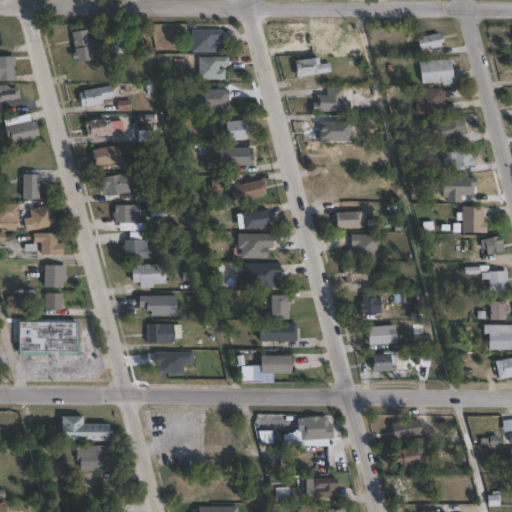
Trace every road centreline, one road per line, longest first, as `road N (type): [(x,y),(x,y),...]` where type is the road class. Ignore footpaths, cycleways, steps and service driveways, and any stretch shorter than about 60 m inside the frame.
road 1 (residential): [(162,511),(25,0)]
road 2 (residential): [(377,511),(247,0)]
road 3 (residential): [(511,8),(0,5)]
road 4 (residential): [(511,394),(0,391)]
road 5 (residential): [(511,175),(464,0)]
